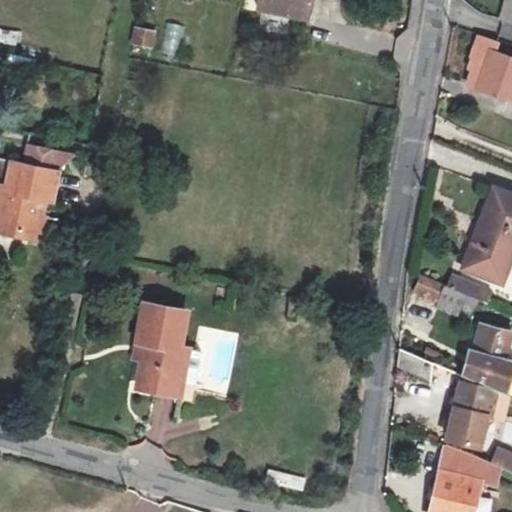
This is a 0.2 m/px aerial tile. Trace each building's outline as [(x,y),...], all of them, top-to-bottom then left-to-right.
[(308,17),(311,0),(260,0),(259,8),(308,17)] [(511,0),(501,37),(511,39),(511,0)] [(165,22),(159,51),(176,54),(182,26),(165,22)] [(131,45),(154,48),(157,30),(134,27),(131,45)] [(466,85),(511,100),(511,59),(489,52),(493,41),(477,36),(470,57),(472,57),(468,71),(470,72),(466,85)] [(0,185),(0,208),(4,209),(0,231),(0,232),(6,234),(40,241),(45,218),(37,216),(41,201),(53,203),(59,173),(11,163),(6,187),(0,185)] [(511,191),(494,185),(465,265),(511,283),(511,191)] [(489,301),(442,282),(442,284),(418,274),(413,284),(436,299),(434,304),(455,313),(483,316),(489,301)] [(141,365),(136,391),(156,395),(158,387),(181,391),(182,386),(195,388),(202,356),(178,352),(186,316),(144,309),(136,346),(144,348),(141,365)] [(497,389),(506,357),(511,334),(511,333),(480,324),(474,344),(467,342),(460,368),(467,370),(465,376),(497,389)] [(136,346),(133,363),(141,365),(144,348),(136,346)] [(433,364),(397,349),(395,366),(430,381),(433,364)] [(508,393),(511,379),(511,358),(506,357),(497,389),(508,393)] [(488,387),(463,381),(450,438),(482,445),(490,415),(483,412),(488,387)] [(181,391),(158,387),(156,395),(179,399),(181,391)] [(491,464),(445,446),(428,511),(472,511),(483,473),(490,476),(498,479),(502,469),(491,464)] [(511,453),(498,447),(491,464),(502,469),(511,472),(511,453)] [(483,473),(472,511),(480,511),(490,476),(483,473)]
